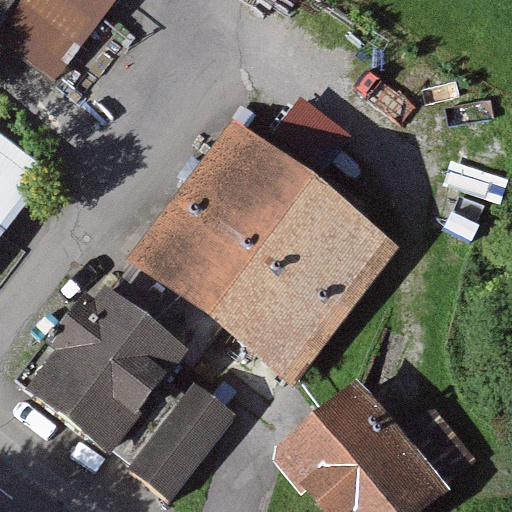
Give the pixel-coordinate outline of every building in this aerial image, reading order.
[(0,0),(0,43),(32,0),(0,0)] [(152,270),(293,378),(382,262),(241,154),(152,270)] [(83,312),(23,391),(108,455),(180,359),(109,305),(96,322),(83,312)] [(195,407),(144,477),(175,500),(227,430),(195,407)] [(368,408),(294,460),(330,511),(436,511),(439,510),(368,408)]
